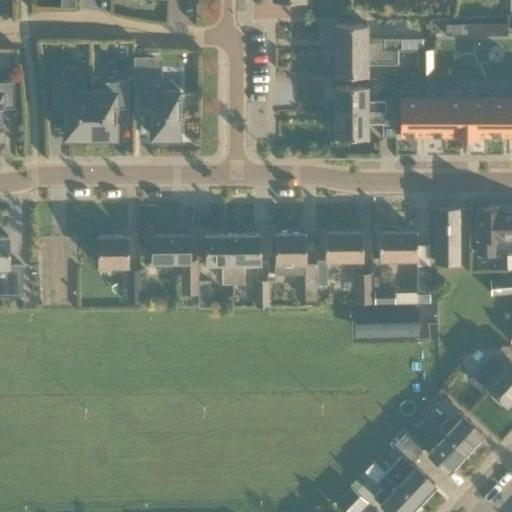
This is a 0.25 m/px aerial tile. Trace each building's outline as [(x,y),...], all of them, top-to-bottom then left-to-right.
[(60,0),(60,8),(75,8),(74,0),(60,0)] [(383,47),(396,47),(400,47),(400,37),(370,37),(370,41),(366,41),(366,23),(334,23),(334,48),(383,47)] [(451,23),(451,35),(459,35),(459,23),(451,23)] [(459,23),(459,35),(467,35),(467,23),(459,23)] [(467,23),(467,35),(475,35),(475,23),(467,23)] [(475,23),(475,35),(483,35),(483,23),(475,23)] [(483,23),(483,35),(491,35),(491,23),(483,23)] [(491,23),(491,35),(499,35),(499,23),(491,23)] [(499,23),(499,35),(507,35),(507,23),(499,23)] [(486,67),(502,66),(501,35),(485,35),(486,67)] [(396,47),(383,47),(334,48),(334,73),(367,73),(366,63),(396,63),(396,47)] [(133,56),(133,77),(138,77),(138,107),(151,107),(151,120),(152,120),(152,135),(161,135),(161,138),(177,138),(177,116),(180,116),(180,95),(177,95),(177,90),(162,90),(162,76),(161,56),(145,56),(133,56)] [(417,64),(417,79),(431,79),(431,64),(417,64)] [(0,135),(0,136),(0,120),(2,120),(2,107),(14,107),(14,81),(0,80),(0,135)] [(90,138),(90,91),(75,91),(75,80),(52,80),(52,107),(64,107),(64,120),(65,120),(65,136),(74,136),(74,138),(90,138)] [(90,91),(90,138),(105,139),(105,136),(114,136),(114,120),(115,120),(116,107),(128,107),(128,81),(104,81),(104,91),(90,91)] [(335,85),(335,110),(384,109),(384,99),(371,99),(371,103),(367,103),(367,85),(335,85)] [(384,94),(384,99),(384,109),(395,109),(395,94),(384,94)] [(399,97),(399,135),(422,135),(444,135),(465,135),(487,135),(508,135),(511,135),(511,97),(508,97),(487,97),(465,97),(444,97),(422,97),(399,97)] [(384,109),(335,110),(335,135),(367,135),(367,121),(383,121),(383,134),(395,134),(395,109),(384,109)] [(436,208),(437,262),(457,262),(457,207),(436,208)] [(478,207),(478,255),(495,255),(495,240),(504,240),(504,236),(511,236),(511,212),(502,212),(502,207),(478,207)] [(378,233),(379,259),(415,259),(415,232),(378,233)] [(266,281),(267,281),(274,281),(274,275),(305,274),(305,301),(317,301),(316,267),(304,268),(304,233),(275,234),(276,265),(266,265),(266,281)] [(324,233),(324,260),(327,260),(363,260),(363,233),(324,233)] [(151,235),(151,262),(181,262),(181,294),(198,294),(198,281),(197,259),(189,259),(189,234),(151,235)] [(221,283),(231,283),(231,234),(206,234),(206,264),(221,264),(221,283)] [(259,234),(231,234),(231,283),(243,283),(243,263),(259,263),(259,234)] [(98,236),(98,267),(127,266),(127,235),(98,236)] [(7,236),(0,236),(0,295),(21,296),(21,265),(7,265),(7,236)] [(317,260),(317,270),(327,270),(327,260),(324,260),(317,260)] [(416,266),(417,294),(428,294),(427,266),(416,266)] [(126,271),(127,303),(140,303),(139,270),(126,271)] [(356,303),(370,303),(370,274),(356,274),(356,303)] [(511,276),(489,279),(491,294),(511,292),(511,276)] [(198,281),(198,294),(198,306),(210,306),(210,281),(198,281)] [(255,281),(255,305),(268,305),(267,281),(266,281),(255,281)] [(395,303),(395,289),(374,289),(374,303),(395,303)] [(416,330),(415,311),(418,311),(418,310),(353,311),(353,312),(367,312),(367,331),(416,330)] [(511,347),(510,345),(504,346),(481,370),(493,381),(488,386),(507,404),(510,401),(511,402),(511,401),(511,347)] [(451,418),(458,410),(445,398),(438,407),(449,417),(451,418)] [(451,418),(449,417),(447,419),(445,418),(438,426),(446,433),(445,434),(467,454),(479,441),(478,437),(482,432),(471,421),(468,424),(462,418),(464,416),(464,415),(458,410),(451,418)] [(456,467),(467,454),(445,434),(446,433),(438,426),(426,414),(416,425),(428,436),(421,444),(425,447),(430,451),(428,453),(429,453),(432,451),(438,457),(436,459),(447,470),(451,466),(456,467)] [(408,431),(399,440),(417,456),(425,447),(408,431)] [(411,463),(417,456),(399,440),(393,447),(402,455),(386,473),(420,505),(433,491),(431,487),(435,483),(423,472),(421,475),(414,468),(417,466),(416,465),(415,466),(411,463)] [(373,462),(365,471),(377,482),(385,473),(373,462)] [(413,511),(420,505),(386,473),(385,473),(377,482),(382,487),(373,497),(381,504),(384,502),(390,508),(388,510),(389,511),(413,511)] [(358,511),(367,502),(350,487),(333,506),(339,511),(358,511)]
